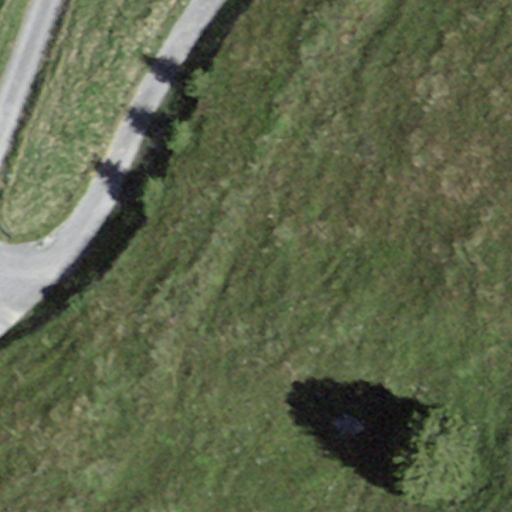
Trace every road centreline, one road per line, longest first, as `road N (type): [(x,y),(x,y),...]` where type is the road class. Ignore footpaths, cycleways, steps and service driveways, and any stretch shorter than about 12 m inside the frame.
road 1 (unclassified): [(203,0),(65,250),(36,275),(0,282)]
road 2 (unclassified): [(0,122),(46,0)]
